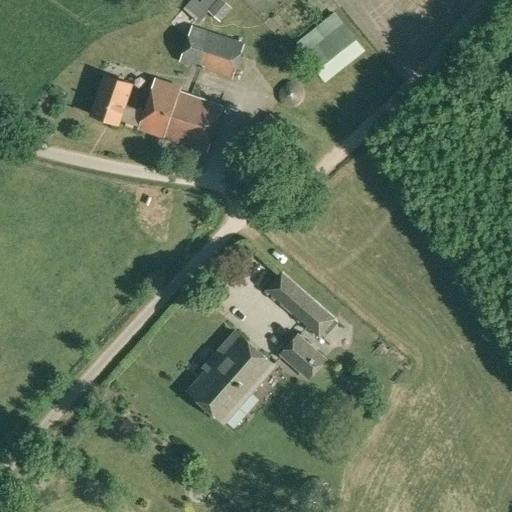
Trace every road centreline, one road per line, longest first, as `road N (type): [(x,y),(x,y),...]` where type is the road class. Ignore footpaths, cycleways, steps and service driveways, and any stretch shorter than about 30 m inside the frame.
road 1 (unclassified): [(0,478),(249,207),(215,185),(0,137)]
road 2 (track): [(480,0),(366,126),(315,169),(249,207)]
